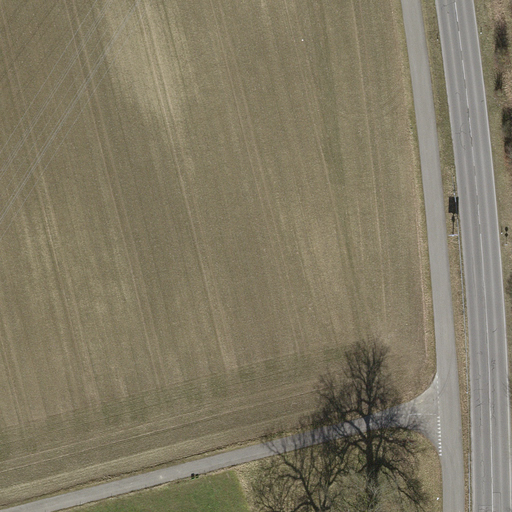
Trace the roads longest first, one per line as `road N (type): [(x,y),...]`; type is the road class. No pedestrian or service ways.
road 1 (track): [(457,511),(413,0)]
road 2 (secondary): [(455,0),(486,299),(494,511)]
road 3 (track): [(22,511),(408,415),(453,415)]
